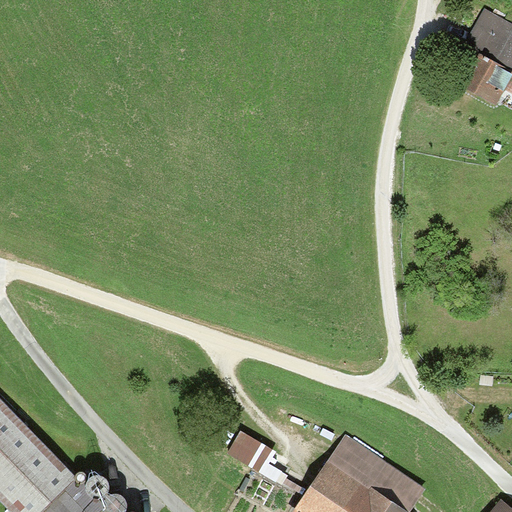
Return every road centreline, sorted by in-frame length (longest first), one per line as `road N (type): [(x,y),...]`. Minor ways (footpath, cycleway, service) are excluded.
road 1 (track): [(429,0),(400,93),(384,185),(401,392),(342,385),(0,268)]
road 2 (unclassified): [(177,511),(11,322),(0,285)]
road 3 (unclassified): [(511,487),(401,392)]
